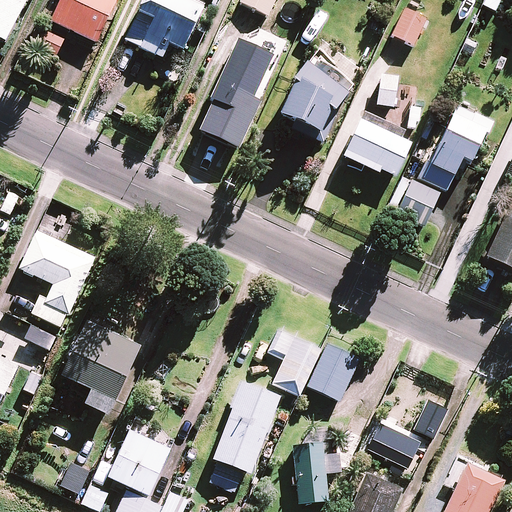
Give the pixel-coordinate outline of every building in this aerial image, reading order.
[(0,0),(0,39),(5,43),(27,0),(0,0)] [(61,0),(51,23),(96,44),(117,1),(114,0),(61,0)] [(183,52),(204,9),(186,0),(145,0),(125,42),(162,60),(169,46),(183,52)] [(275,0),(242,0),(240,5),(268,17),(275,0)] [(300,0),(284,0),(284,14),(300,15),(300,0)] [(501,0),(483,0),(480,8),(495,15),(501,0)] [(425,20),(404,10),(391,37),(412,47),(425,20)] [(66,41),(35,27),(26,46),(57,60),(66,41)] [(250,107),(255,110),(261,97),(256,95),(273,59),(238,42),(210,101),(246,118),(250,107)] [(338,107),(352,90),(332,73),(337,67),(317,50),(295,76),(277,117),(292,124),(289,132),(320,146),(338,107)] [(376,107),(399,109),(401,84),(396,83),(396,79),(378,78),(376,107)] [(480,117),(482,114),(463,104),(461,108),(455,105),(429,159),(425,157),(415,177),(441,190),(445,192),(460,160),(468,164),(483,135),(487,137),(493,124),(480,117)] [(420,123),(420,108),(407,107),(406,130),(415,131),(416,123),(420,123)] [(393,178),(408,145),(400,141),(404,134),(362,115),(342,158),(349,162),(362,168),(379,175),(380,172),(393,178)] [(511,161),(504,179),(511,182),(511,208),(510,207),(483,262),(511,275),(511,161)] [(439,194),(411,181),(394,215),(422,229),(439,194)] [(21,200),(8,193),(0,209),(0,214),(11,220),(21,200)] [(94,261),(36,235),(20,272),(53,287),(47,301),(40,298),(32,316),(63,330),(94,261)] [(55,337),(30,325),(23,341),(47,353),(55,337)] [(139,350),(86,326),(62,379),(92,392),(85,407),(108,417),(139,350)] [(322,353),(278,332),(268,354),(284,362),(273,385),(300,398),(322,353)] [(0,404),(18,367),(0,358),(0,404)] [(44,378),(32,373),(24,391),(35,396),(44,378)] [(279,400),(241,386),(213,462),(217,464),(210,485),(235,494),(242,473),(251,476),(279,400)] [(422,407),(414,404),(407,420),(415,423),(412,430),(433,438),(444,411),(423,403),(422,407)] [(511,422),(506,420),(500,433),(511,439),(511,422)] [(416,445),(377,426),(365,451),(404,470),(416,445)] [(161,511),(163,510),(146,502),(169,452),(130,433),(122,450),(110,444),(92,482),(104,488),(108,480),(127,489),(116,511),(161,511)] [(290,488),(295,487),(296,505),(326,502),(324,474),(339,473),(338,457),(323,458),(321,445),(291,448),(294,477),(289,477),(290,488)] [(488,511),(503,481),(465,464),(443,511),(488,511)] [(388,484),(390,479),(372,471),(370,477),(365,475),(348,511),(391,511),(401,490),(388,484)] [(100,511),(108,495),(90,487),(82,505),(96,511),(100,511)] [(163,510),(161,511),(182,511),(187,503),(170,495),(163,510)]
